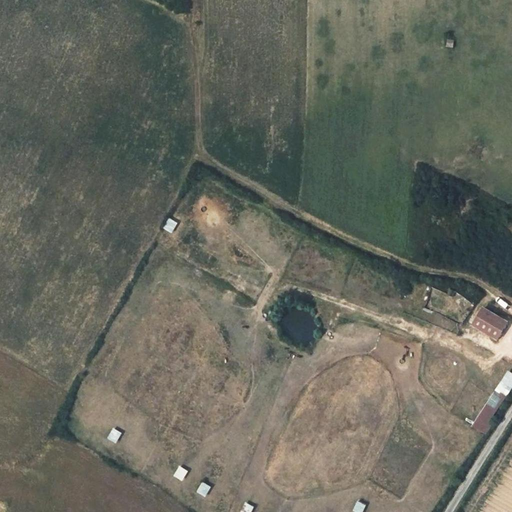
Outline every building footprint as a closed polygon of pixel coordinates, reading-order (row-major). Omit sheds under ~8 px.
[(172,232),(178,222),(169,217),(163,228),(172,232)] [(508,320),(485,306),(475,324),(497,338),(508,320)] [(511,389),(511,372),(509,371),(473,426),(487,435),(493,425),(490,422),(511,389)] [(118,442),(121,430),(111,428),(108,440),(118,442)] [(183,480),(188,470),(179,466),(174,476),(183,480)] [(206,496),(211,486),(202,481),(197,491),(206,496)] [(356,511),(362,511),(366,504),(358,500),(353,510),(356,511)] [(245,503),(241,511),(250,511),(253,507),(245,503)]
